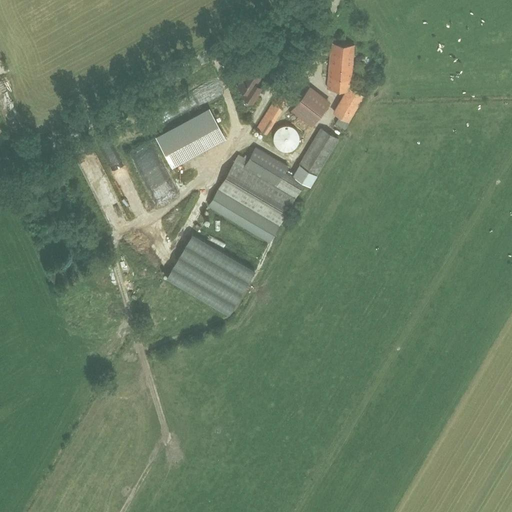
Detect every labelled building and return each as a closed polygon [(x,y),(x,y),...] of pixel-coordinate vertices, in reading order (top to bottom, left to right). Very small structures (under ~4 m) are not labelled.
[(335,113),(347,120),(362,94),(350,88),(354,45),(331,43),(327,88),(349,90),(335,113)] [(256,84),(260,78),(248,70),(237,87),(245,92),(242,97),(252,103),(262,88),(256,84)] [(291,109),(311,125),(329,103),(309,87),(291,109)] [(279,93),(257,128),(266,134),(288,99),(279,93)] [(220,128),(209,108),(155,137),(166,156),(220,128)] [(298,142),(299,139),(299,136),(298,134),(297,131),(296,129),(295,128),(292,126),(290,125),(287,125),(283,125),(281,126),(278,127),(276,130),(275,131),(274,133),(273,136),(273,139),(274,141),(275,144),(276,146),(277,147),(280,149),(282,150),(285,150),(287,150),(291,149),(294,148),(296,145),(297,144),(298,142)] [(303,182),(310,185),(338,138),(321,128),(292,175),(284,171),(287,166),(256,147),(248,160),(238,155),(208,205),(268,241),(303,182)] [(228,313),(254,269),(192,233),(166,277),(228,313)]
